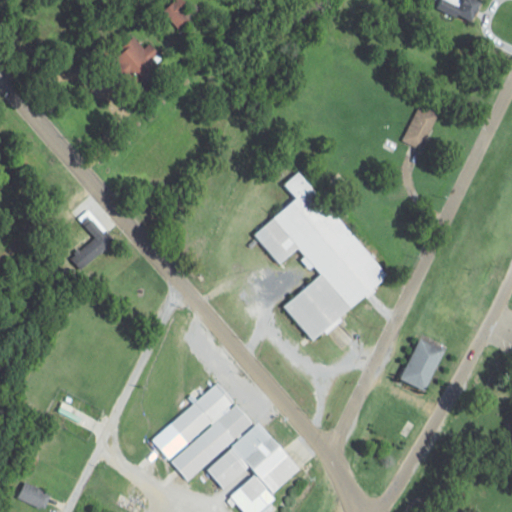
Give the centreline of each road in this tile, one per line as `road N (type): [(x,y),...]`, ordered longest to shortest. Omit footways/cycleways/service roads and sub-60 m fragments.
road 1 (residential): [(365,511),(329,456),(0,80)]
road 2 (residential): [(329,456),(511,80)]
road 3 (residential): [(377,511),(451,401),(511,275)]
road 4 (residential): [(62,511),(175,284)]
